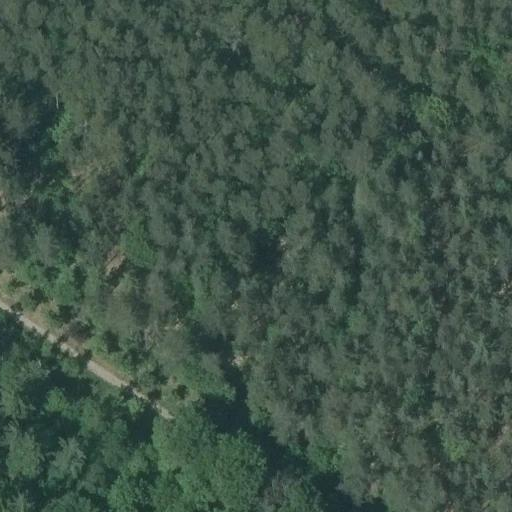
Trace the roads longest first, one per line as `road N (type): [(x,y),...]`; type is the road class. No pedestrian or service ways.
road 1 (track): [(0,291),(336,511)]
road 2 (unknown): [(511,155),(277,0)]
